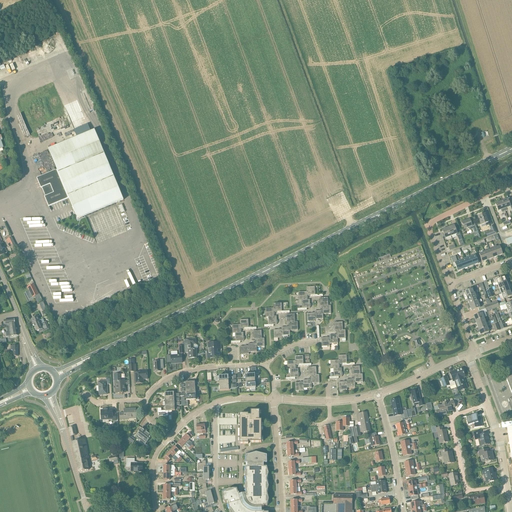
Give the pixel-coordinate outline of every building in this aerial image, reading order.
[(42,84),(54,79),(53,75),(41,80),(42,84)] [(35,95),(45,91),(43,86),(33,89),(35,95)] [(47,132),(65,128),(62,118),(45,122),(47,132)] [(38,134),(47,130),(44,125),(36,129),(38,134)] [(49,207),(67,199),(69,198),(78,219),(123,200),(94,130),(49,149),(57,170),(37,178),(41,188),(43,187),(46,196),(45,197),(49,207)] [(344,191),(341,192),(348,204),(351,202),(344,191)] [(507,199),(501,201),(505,211),(508,210),(507,208),(510,207),(511,211),(511,210),(511,202),(511,203),(509,204),(507,199)] [(501,213),(505,211),(501,201),(495,204),(498,211),(501,210),(501,213)] [(478,217),(479,220),(477,221),(476,222),(477,225),(478,225),(481,225),(485,224),(486,226),(489,225),(485,214),(478,217)] [(478,234),(476,227),(474,222),(471,223),(469,220),(462,223),(464,229),(467,228),(470,230),(473,229),(475,235),(478,234)] [(448,228),(451,236),(457,234),(454,225),(448,228)] [(485,233),(487,237),(496,233),(494,226),(490,227),(491,231),(485,233)] [(451,236),(448,228),(442,230),(445,239),(451,236)] [(6,240),(7,243),(8,244),(11,243),(14,247),(13,248),(14,250),(17,248),(17,247),(12,237),(6,240)] [(494,246),(494,248),(497,256),(502,254),(499,246),(497,247),(496,245),(494,246)] [(492,258),(497,256),(494,248),(489,250),(492,258)] [(487,260),(492,258),(489,250),(484,252),(487,260)] [(487,260),(484,252),(479,254),(482,262),(487,260)] [(478,263),(476,259),(475,255),(470,257),(473,265),(478,263)] [(457,262),(455,256),(451,258),(454,267),(456,266),(457,271),(463,269),(460,261),(457,262)] [(468,267),(473,265),(470,257),(465,259),(468,267)] [(463,269),(468,267),(465,259),(460,261),(463,269)] [(124,281),(125,285),(127,285),(129,289),(142,284),(139,276),(124,281)] [(498,285),(508,281),(507,279),(505,280),(504,277),(499,279),(499,277),(493,279),(494,283),(496,283),(497,283),(498,285)] [(509,283),(508,281),(498,285),(500,290),(508,286),(507,284),(509,283)] [(27,287),(32,298),(39,295),(33,284),(27,287)] [(307,292),(307,295),(310,295),(311,297),(323,296),(322,295),(315,295),(314,287),(306,287),(306,292),(307,292)] [(477,293),(477,291),(475,287),(472,288),(473,289),(464,292),(465,294),(463,295),(464,297),(474,294),(477,293)] [(511,291),(511,290),(501,294),(499,295),(500,300),(511,296),(511,293),(511,292),(511,291)] [(307,300),(307,295),(307,292),(306,292),(298,292),(299,300),(301,300),(307,300)] [(328,306),(328,298),(319,298),(320,306),(322,306),(328,306)] [(476,298),(468,301),(469,304),(467,305),(468,307),(478,303),(476,298)] [(310,300),(307,300),(301,300),(302,308),(300,308),(300,306),(297,306),(298,310),(307,310),(307,308),(310,308),(310,300)] [(277,313),(289,313),(289,311),(282,311),(281,303),(273,303),(273,308),(274,312),(277,312),(277,313)] [(328,306),(322,306),(323,311),(323,314),(331,314),(331,306),(328,306)] [(474,319),(472,319),(473,322),(484,318),(483,318),(486,317),(484,313),(486,312),(486,311),(493,309),(492,306),(485,309),(478,311),(479,314),(473,316),(474,319)] [(274,316),(274,312),(273,308),(265,309),(266,317),(268,317),(268,316),(274,316)] [(323,314),(323,311),(314,311),(315,313),(315,319),(323,319),(323,314)] [(315,319),(315,313),(306,314),(307,322),(315,322),(315,319)] [(287,323),(289,323),(295,322),(295,314),(286,314),(287,323)] [(35,318),(31,319),(33,324),(36,331),(39,330),(40,332),(42,331),(43,332),(49,329),(46,322),(44,322),(40,324),(39,321),(40,321),(40,320),(38,316),(35,318)] [(276,316),(274,316),(268,316),(268,317),(268,325),(264,325),(264,327),(273,326),(273,325),(277,324),(276,316)] [(5,329),(7,329),(8,333),(10,332),(11,336),(18,335),(16,323),(15,324),(14,319),(4,321),(5,329)] [(256,329),(256,327),(249,328),(248,319),(240,320),(240,325),(240,328),(244,328),(244,330),(256,329)] [(290,331),(298,330),(297,322),(295,322),(289,323),(289,327),(290,331)] [(342,322),(337,322),(334,322),(334,331),(337,331),(343,330),(342,322)] [(485,322),(477,326),(478,328),(476,329),(477,331),(487,327),(485,322)] [(240,325),(232,325),(232,333),(235,333),(241,333),(240,328),(240,325)] [(282,336),(290,335),(290,331),(289,327),(281,327),(281,330),(282,336)] [(487,327),(477,331),(478,333),(479,332),(480,335),(489,332),(487,327)] [(253,339),(256,339),(262,339),(262,338),(261,330),(253,331),(253,339)] [(281,330),(278,330),(273,330),(274,338),(282,338),(282,336),(281,330)] [(343,330),(337,331),(337,332),(337,334),(337,335),(337,339),(338,339),(342,338),(342,341),(346,341),(345,338),(346,338),(345,330),(343,330)] [(235,333),(235,341),(231,341),(231,343),(240,343),(240,341),(244,341),(243,332),(241,333),(235,333)] [(337,339),(337,335),(329,335),(329,338),(329,344),(330,344),(338,343),(338,339),(337,339)] [(264,338),(262,338),(262,339),(256,339),(256,343),(256,347),(265,347),(264,338)] [(329,344),(329,338),(321,338),(322,346),(330,346),(330,344),(329,344)] [(184,345),(184,346),(185,353),(189,353),(189,358),(189,359),(197,358),(196,349),(197,348),(198,347),(197,346),(196,345),(196,339),(184,340),(184,345)] [(208,353),(207,354),(207,358),(217,358),(217,350),(221,349),(220,342),(216,343),(216,344),(208,344),(208,353)] [(248,344),(248,346),(248,352),(249,352),(257,352),(256,347),(256,343),(248,344)] [(248,346),(244,346),(240,347),(240,355),(249,354),(249,352),(248,352),(248,346)] [(171,355),(166,356),(167,359),(167,363),(171,362),(171,364),(182,363),(181,358),(181,355),(177,355),(171,355)] [(338,356),(338,360),(339,360),(339,364),(342,364),(342,366),(354,365),(354,363),(347,363),(346,355),(338,356)] [(311,366),(311,364),(303,364),(303,356),(295,356),(295,361),(295,364),(299,364),(299,366),(311,366)] [(134,372),(134,373),(134,380),(135,380),(135,384),(144,383),(143,380),(147,379),(147,370),(142,371),(143,372),(136,373),(136,364),(134,365),(134,359),(129,359),(129,365),(129,372),(134,372)] [(164,369),(163,364),(163,360),(160,360),(160,361),(153,362),(153,372),(161,371),(160,369),(164,369)] [(339,368),(339,364),(339,360),(338,360),(330,361),(331,369),(333,369),(339,368)] [(295,361),(287,361),(287,370),(290,369),(296,369),(295,364),(295,361)] [(360,375),(360,374),(360,366),(351,367),(352,375),(354,375),(360,375)] [(316,375),(316,367),(308,367),(308,376),(311,375),(316,375)] [(341,368),(339,368),(333,369),(334,377),(329,377),(329,379),(338,379),(338,377),(342,376),(341,368)] [(464,382),(463,378),(465,377),(462,368),(456,371),(450,373),(453,381),(448,382),(447,377),(441,379),(444,387),(449,385),(450,386),(456,384),(458,392),(468,388),(467,388),(464,382)] [(290,369),(290,378),(286,378),(286,380),(295,379),(295,377),(298,377),(298,369),(296,369),(290,369)] [(114,375),(114,381),(115,386),(116,385),(117,393),(116,393),(124,393),(124,385),(125,385),(125,381),(121,381),(121,374),(114,375)] [(354,383),(355,383),(363,382),(362,374),(360,374),(360,375),(354,375),(354,379),(354,383)] [(316,375),(311,375),(311,380),(311,383),(319,383),(319,375),(316,375)] [(110,384),(110,379),(110,378),(106,378),(106,381),(98,382),(99,395),(107,394),(107,385),(110,384)] [(347,388),(355,387),(355,383),(354,383),(354,379),(346,380),(346,382),(347,388)] [(303,389),(312,388),(311,383),(311,380),(303,380),(303,382),(303,389)] [(303,382),(299,383),(295,383),(295,391),(304,391),(303,389),(303,382)] [(346,382),(342,382),(338,382),(339,391),(347,390),(347,388),(346,382)] [(410,396),(411,400),(412,399),(413,404),(421,402),(421,406),(425,405),(425,404),(424,399),(420,400),(418,389),(411,391),(412,395),(410,396)] [(402,415),(398,399),(391,400),(392,404),(393,407),(392,407),(394,416),(402,415)] [(445,415),(444,413),(452,411),(451,408),(455,407),(453,401),(449,402),(450,403),(438,405),(439,410),(436,411),(437,416),(445,415)] [(414,408),(407,410),(408,417),(416,415),(414,408)] [(116,421),(116,419),(116,414),(113,414),(112,409),(109,409),(109,410),(101,410),(101,418),(108,418),(108,420),(113,419),(113,421),(116,421)] [(136,418),(135,409),(128,410),(128,409),(124,409),(124,413),(120,413),(120,420),(128,419),(128,417),(136,417),(136,418)] [(240,415),(238,415),(238,419),(240,419),(240,444),(248,444),(248,442),(251,442),(261,442),(263,442),(263,438),(261,438),(261,432),(263,432),(263,428),(261,428),(263,428),(263,424),(261,424),(261,421),(259,421),(259,416),(261,416),(261,412),(259,412),(259,411),(251,411),(251,416),(248,416),(248,415),(240,415)] [(353,427),(354,432),(355,437),(360,436),(360,433),(362,432),(370,431),(367,412),(359,414),(361,427),(359,427),(359,426),(353,427)] [(468,425),(470,424),(470,429),(474,428),(482,426),(480,417),(475,418),(474,415),(480,414),(479,414),(461,418),(466,417),(468,425)] [(343,422),(336,422),(336,427),(336,431),(343,431),(343,426),(349,426),(349,427),(349,435),(348,435),(348,436),(348,438),(354,437),(352,427),(353,427),(353,422),(349,422),(349,418),(342,418),(343,422)] [(435,425),(431,426),(432,433),(437,432),(439,438),(440,444),(443,443),(448,442),(446,430),(443,431),(442,427),(437,428),(436,428),(435,425)] [(138,426),(132,434),(139,439),(140,438),(146,443),(152,436),(146,431),(147,430),(142,427),(141,428),(138,426)] [(323,427),(325,432),(327,440),(331,439),(328,426),(323,427)] [(489,440),(488,437),(488,434),(481,435),(480,431),(473,433),(475,440),(479,439),(481,446),(480,446),(490,444),(489,444),(489,440)] [(182,439),(186,443),(190,446),(189,447),(191,450),(194,447),(192,445),(192,444),(188,440),(190,438),(192,436),(189,433),(187,435),(186,434),(182,439)] [(376,433),(368,435),(370,441),(371,447),(373,446),(375,446),(380,445),(378,436),(377,436),(376,433)] [(128,437),(127,439),(133,444),(135,440),(130,436),(128,437)] [(177,444),(181,447),(184,445),(188,449),(186,450),(188,452),(191,450),(189,447),(190,446),(186,443),(182,439),(177,444)] [(72,442),(78,472),(89,470),(86,459),(89,459),(88,458),(85,440),(72,442)] [(409,440),(405,441),(400,442),(402,449),(416,446),(416,443),(409,444),(409,440)] [(286,443),(287,450),(293,449),(293,444),(298,444),(298,441),(292,442),(286,443)] [(170,451),(174,455),(178,459),(180,461),(182,459),(176,453),(179,451),(175,446),(170,451)] [(403,456),(408,455),(411,455),(411,450),(417,449),(416,446),(402,449),(403,456)] [(447,449),(442,451),(441,451),(442,457),(444,456),(446,464),(454,463),(454,462),(453,463),(451,456),(452,456),(451,452),(448,453),(447,449)] [(493,460),(493,457),(492,452),(488,453),(487,449),(478,451),(479,456),(482,456),(483,462),(483,463),(493,460)] [(166,456),(164,459),(168,462),(170,460),(172,458),(174,455),(170,451),(166,456)] [(222,492),(222,493),(222,495),(223,497),(222,497),(224,503),(227,502),(227,503),(229,510),(230,509),(232,511),(263,511),(264,511),(262,511),(258,511),(258,510),(258,508),(258,507),(262,507),(264,507),(264,506),(267,506),(267,505),(268,502),(267,502),(267,497),(268,497),(267,493),(267,492),(268,489),(267,489),(267,484),(268,484),(267,480),(267,479),(268,476),(266,476),(266,471),(268,471),(267,467),(264,467),(264,465),(264,463),(267,463),(267,455),(256,453),(255,453),(254,451),(246,453),(246,455),(245,456),(246,463),(247,463),(247,467),(246,467),(246,468),(245,471),(246,471),(246,476),(245,476),(246,480),(245,484),(246,484),(246,489),(245,489),(246,493),(244,493),(239,495),(239,492),(238,493),(237,489),(236,489),(232,489),(232,490),(226,492),(226,491),(222,492)] [(131,472),(134,472),(134,473),(138,473),(138,472),(142,472),(142,463),(134,463),(135,459),(130,459),(126,459),(126,467),(131,467),(131,472)] [(288,462),(289,469),(295,468),(295,464),(300,463),(299,460),(294,461),(288,462)] [(203,472),(203,474),(209,473),(209,467),(206,467),(206,461),(202,461),(202,463),(198,464),(198,470),(199,470),(198,470),(201,470),(203,472)] [(404,462),(405,469),(414,468),(412,461),(404,462)] [(417,467),(414,468),(405,469),(407,477),(415,475),(414,470),(417,469),(417,471),(422,470),(422,467),(420,467),(417,467)] [(486,482),(496,480),(495,476),(493,476),(492,469),(482,471),(483,475),(484,474),(486,482)] [(209,480),(209,473),(203,474),(203,476),(201,478),(199,478),(199,477),(198,477),(198,484),(202,484),(202,486),(206,486),(206,480),(209,480)] [(457,473),(452,474),(448,475),(451,486),(459,485),(457,476),(458,476),(457,473)] [(290,481),(290,488),(296,487),(296,483),(301,483),(301,480),(296,480),(290,481)] [(372,485),(373,489),(387,487),(386,481),(377,482),(378,484),(372,485)] [(423,484),(416,485),(416,481),(407,482),(408,490),(423,487),(423,484)] [(208,492),(206,486),(202,486),(203,489),(199,490),(201,497),(201,496),(204,495),(206,497),(207,498),(212,497),(211,491),(208,492)] [(424,491),(423,487),(408,490),(410,497),(418,495),(417,492),(424,491)] [(468,496),(469,499),(473,498),(473,500),(475,500),(476,505),(485,503),(483,494),(475,496),(475,494),(468,496)] [(351,511),(352,511),(352,505),(352,502),(352,495),(333,495),(333,504),(336,504),(336,511),(351,511)] [(214,503),(212,497),(207,498),(207,500),(206,503),(203,504),(203,503),(205,510),(209,508),(209,511),(213,510),(211,504),(214,503)] [(410,503),(412,510),(420,509),(423,508),(427,508),(426,504),(423,505),(422,501),(419,501),(410,503)]
